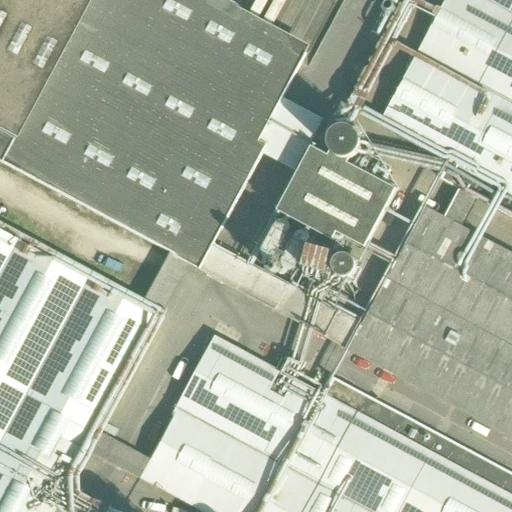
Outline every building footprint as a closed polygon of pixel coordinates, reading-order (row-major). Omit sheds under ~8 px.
[(0,0),(0,163),(167,254),(186,264),(200,272),(268,146),(260,143),(307,55),(204,0),(0,0)] [(288,0),(276,33),(301,42),(316,0),(288,0)] [(511,0),(447,0),(380,126),(449,164),(441,181),(460,191),(476,200),(511,219),(511,0)] [(397,191),(312,148),(278,213),(333,243),(338,234),(366,249),(397,191)] [(476,200),(460,191),(445,219),(462,228),(476,200)] [(445,219),(426,209),(350,351),(511,437),(511,255),(462,228),(445,219)] [(0,511),(52,511),(158,317),(139,307),(0,232),(0,511)] [(139,307),(158,317),(186,264),(167,254),(139,307)] [(325,396),(215,338),(139,480),(199,511),(511,511),(511,474),(334,379),(325,396)]
